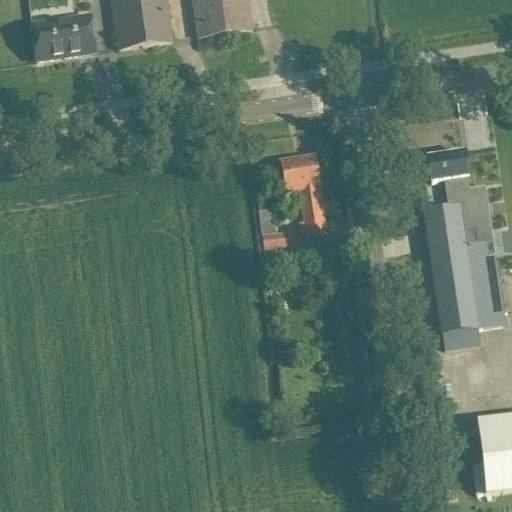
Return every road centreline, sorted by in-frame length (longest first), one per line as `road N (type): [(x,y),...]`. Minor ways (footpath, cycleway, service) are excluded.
road 1 (unclassified): [(410,511),(365,96)]
road 2 (tertiary): [(0,150),(365,96)]
road 3 (tertiary): [(365,96),(511,74)]
